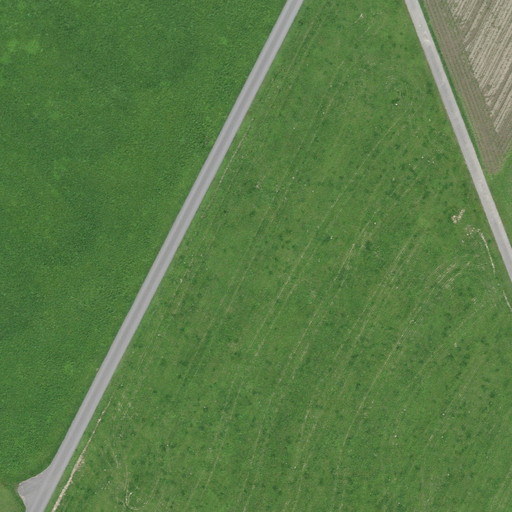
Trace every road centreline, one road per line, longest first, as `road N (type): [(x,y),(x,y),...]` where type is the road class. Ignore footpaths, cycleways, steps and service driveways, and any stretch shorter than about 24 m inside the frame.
road 1 (track): [(38,511),(298,0)]
road 2 (track): [(511,259),(413,0)]
